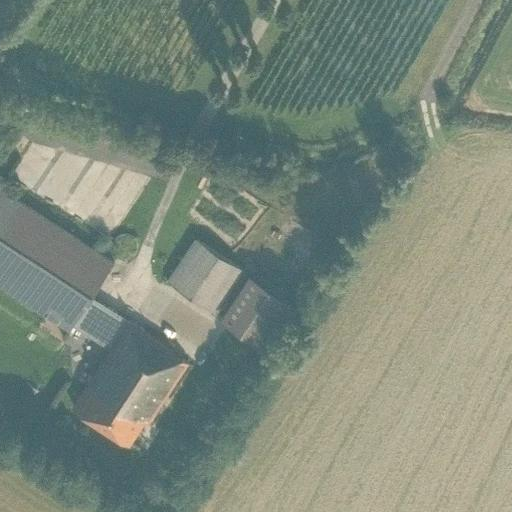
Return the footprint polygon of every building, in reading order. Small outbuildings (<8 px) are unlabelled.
[(0,188),(0,285),(69,331),(74,323),(112,347),(74,407),(130,444),(145,422),(149,424),(189,362),(171,351),(172,349),(129,321),(91,297),(113,262),(0,188)] [(317,238),(292,221),(262,266),(288,283),(317,238)] [(139,239),(120,229),(112,243),(132,253),(139,239)] [(214,313),(242,270),(196,239),(167,282),(214,313)] [(253,263),(219,306),(258,336),(291,293),(253,263)] [(253,374),(256,369),(251,366),(248,371),(253,374)]
